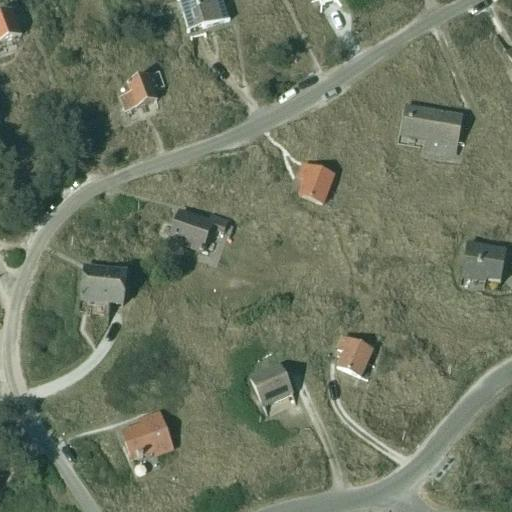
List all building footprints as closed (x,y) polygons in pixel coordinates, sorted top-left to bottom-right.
[(221,0),(186,0),(176,3),(186,37),(229,24),(221,0)] [(0,18),(0,46),(20,40),(11,15),(0,18)] [(119,101),(125,116),(156,104),(147,80),(127,88),(130,97),(119,101)] [(459,121),(403,111),(399,133),(419,137),(416,152),(453,158),(459,121)] [(298,200),(322,209),(332,181),(302,169),(298,182),(304,184),(298,200)] [(211,218),(207,227),(179,216),(168,244),(201,256),(209,232),(223,237),(227,224),(211,218)] [(466,248),(460,283),(485,287),(485,285),(499,287),(505,255),(466,248)] [(122,309),(126,278),(83,273),(80,304),(122,309)] [(336,372),(359,382),(372,355),(342,342),(336,353),(343,356),(336,372)] [(292,397),(279,369),(249,382),(262,411),(292,397)] [(138,425),(140,430),(122,437),(132,464),(154,456),(155,460),(172,454),(158,417),(138,425)]
